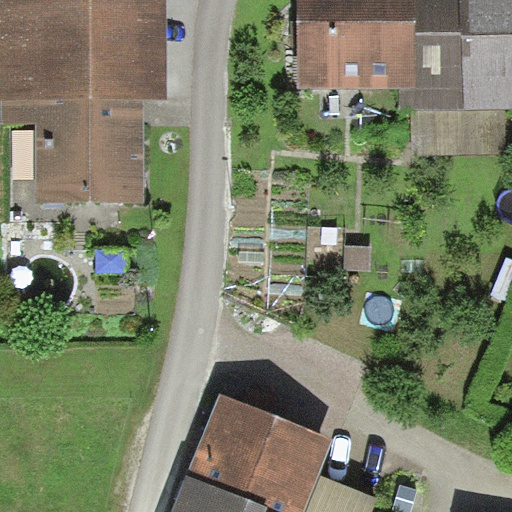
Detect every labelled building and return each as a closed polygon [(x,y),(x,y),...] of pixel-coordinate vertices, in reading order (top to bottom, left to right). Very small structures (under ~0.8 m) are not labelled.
[(168,100),(167,0),(1,0),(1,94),(9,94),(8,126),(39,126),(40,206),(142,206),(141,110),(141,100),(168,100)] [(413,0),(299,0),(299,34),(299,90),(401,90),(415,90),(413,0)] [(511,0),(413,0),(415,90),(401,90),(402,114),(511,109),(511,0)] [(221,400),(189,479),(270,511),(269,511),(306,511),(321,477),(334,444),(221,400)] [(374,511),(380,499),(321,477),(306,511),(374,511)] [(269,511),(270,511),(189,479),(175,511),(269,511)]
